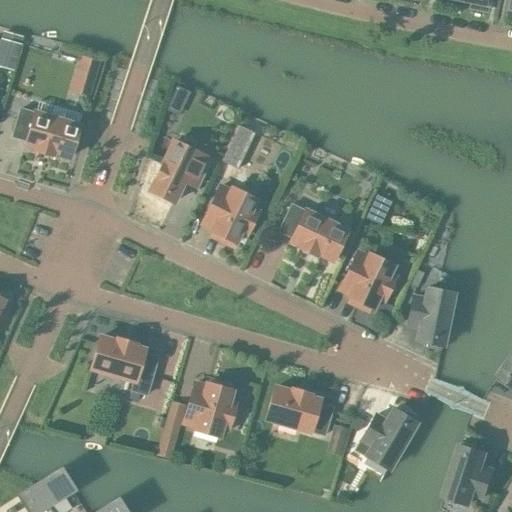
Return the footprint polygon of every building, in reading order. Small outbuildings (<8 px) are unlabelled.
[(463,0),(463,1),(472,3),(471,8),(487,11),(489,0),(463,0)] [(3,31),(0,43),(0,65),(16,70),(25,36),(3,31)] [(72,91),(93,96),(103,59),(83,53),(72,91)] [(165,110),(178,116),(190,92),(177,86),(165,110)] [(21,109),(13,137),(26,141),(25,144),(36,147),(35,150),(52,155),(53,152),(70,157),(79,126),(21,109)] [(222,162),(238,169),(255,133),(239,126),(222,162)] [(174,141),(162,165),(156,178),(150,191),(153,193),(153,194),(169,202),(170,201),(173,203),(184,181),(195,187),(209,158),(174,141)] [(220,187),(203,223),(213,228),(212,232),(221,236),(219,240),(231,245),(233,242),(235,243),(240,232),(247,235),(258,212),(252,209),(256,200),(232,188),(231,192),(220,187)] [(292,205),(279,231),(292,237),(291,240),(301,245),(299,248),(315,256),(317,253),(333,260),(347,231),(292,205)] [(357,253),(340,289),(351,294),(349,298),(358,302),(356,306),(368,311),(370,308),(373,309),(378,298),(384,301),(395,278),(389,275),(393,265),(370,254),(368,258),(357,253)] [(413,297),(407,325),(420,327),(417,341),(427,343),(426,347),(441,351),(446,329),(449,330),(453,310),(450,310),(453,293),(428,288),(425,299),(413,297)] [(118,339),(117,342),(100,337),(91,368),(133,380),(130,391),(146,396),(158,357),(144,353),(145,350),(134,347),(135,344),(118,339)] [(511,351),(506,359),(509,361),(496,379),(509,388),(511,385),(511,351)] [(195,384),(183,422),(195,426),(194,429),(219,437),(221,427),(228,429),(236,404),(229,402),(232,391),(230,390),(231,386),(218,382),(217,386),(207,383),(206,387),(195,384)] [(274,388),(266,418),(325,435),(333,407),(319,404),(320,401),(309,397),(310,394),(293,389),(292,393),(274,388)] [(375,415),(361,440),(372,446),(366,456),(388,469),(397,455),(400,457),(410,440),(407,438),(418,419),(404,411),(402,415),(393,410),(386,422),(375,415)] [(351,428),(358,432),(364,421),(355,416),(351,428)] [(334,423),(328,451),(343,454),(348,426),(334,423)] [(462,441),(455,462),(452,461),(446,480),(449,481),(444,497),(468,505),(472,494),(484,497),(493,470),(481,466),(485,453),(475,450),(477,446),(462,441)] [(18,495),(29,511),(52,511),(49,506),(73,491),(59,469),(54,472),(53,472),(48,475),(49,475),(35,484),(18,495)] [(95,511),(124,511),(116,499),(111,502),(110,502),(105,505),(106,505),(95,511)]
